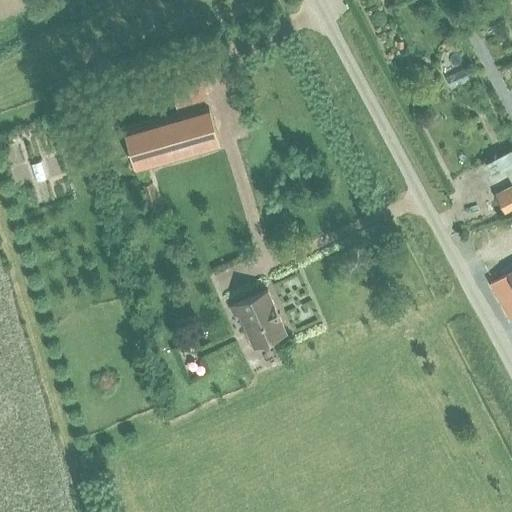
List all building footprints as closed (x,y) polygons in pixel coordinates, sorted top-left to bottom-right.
[(480,10),(485,20),(475,25),(483,39),(499,31),(496,25),(503,22),(494,3),(480,10)] [(136,169),(220,145),(202,80),(170,89),(177,112),(124,127),(136,169)] [(153,216),(163,213),(154,182),(144,185),(153,216)] [(511,187),(496,196),(505,212),(511,207),(511,187)] [(511,269),(489,282),(509,319),(511,317),(511,269)] [(254,347),(286,333),(267,289),(229,306),(234,315),(238,313),(254,347)]
